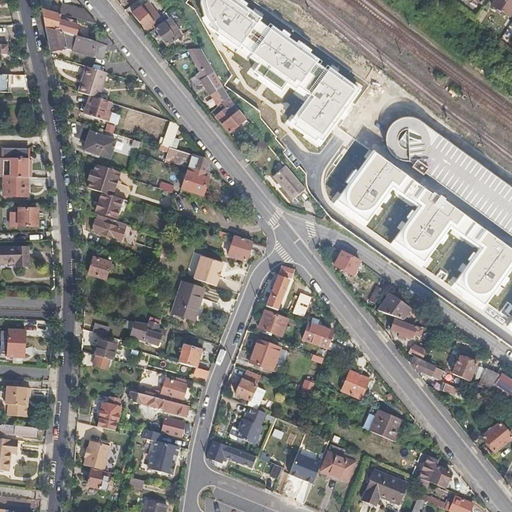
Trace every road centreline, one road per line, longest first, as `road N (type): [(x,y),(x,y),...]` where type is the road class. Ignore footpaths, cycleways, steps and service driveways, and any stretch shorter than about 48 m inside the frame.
road 1 (residential): [(54,511),(65,221),(56,133),(24,0)]
road 2 (residential): [(287,233),(508,511)]
road 3 (residential): [(511,339),(330,210),(314,178),(336,139)]
road 4 (residential): [(97,0),(287,233)]
road 5 (residential): [(511,356),(347,242),(311,227),(287,233)]
road 6 (residential): [(195,472),(221,365),(259,272),(287,233)]
